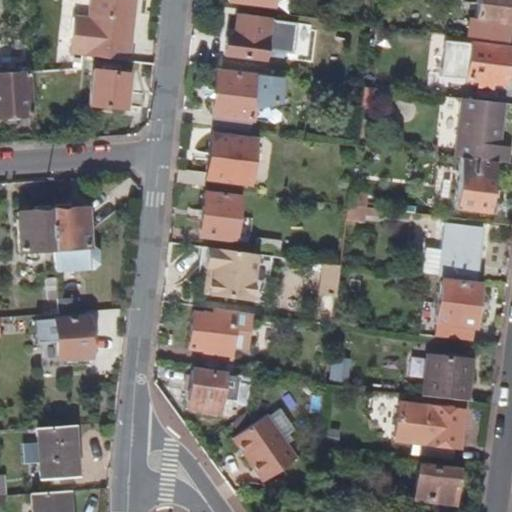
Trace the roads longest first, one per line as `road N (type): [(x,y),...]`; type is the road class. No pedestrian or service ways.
road 1 (residential): [(159,153),(132,417)]
road 2 (residential): [(511,318),(487,511)]
road 3 (residential): [(159,153),(0,164)]
road 4 (residential): [(177,0),(159,153)]
